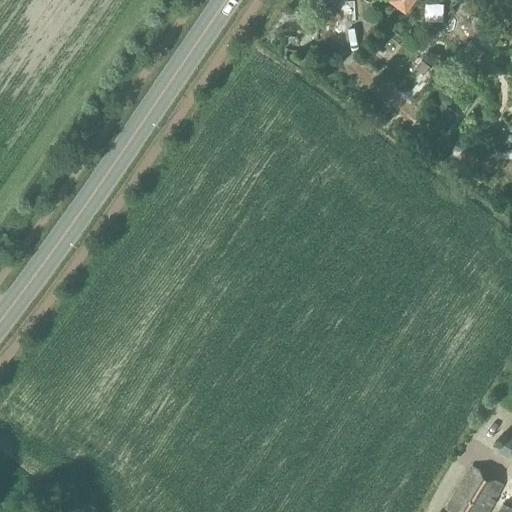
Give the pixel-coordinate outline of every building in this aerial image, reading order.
[(417,0),(390,0),(388,3),(406,16),(417,0)] [(511,26),(503,37),(511,45),(511,26)] [(445,131),(455,116),(445,109),(434,123),(445,131)] [(511,454),(506,435),(488,439),(493,459),(511,454)] [(448,511),(488,511),(503,486),(471,467),(446,510),(448,511)]
